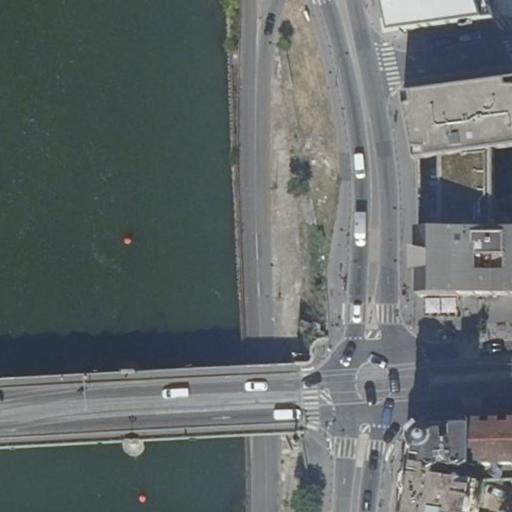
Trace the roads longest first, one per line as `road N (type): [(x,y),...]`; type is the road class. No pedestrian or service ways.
road 1 (primary): [(255,61),(264,511)]
road 2 (primary): [(326,0),(358,133),(356,353)]
road 3 (secondary): [(0,432),(349,412)]
road 4 (secondary): [(338,379),(0,400)]
road 5 (primary): [(394,350),(382,137),(370,71)]
road 6 (residential): [(511,50),(370,71)]
